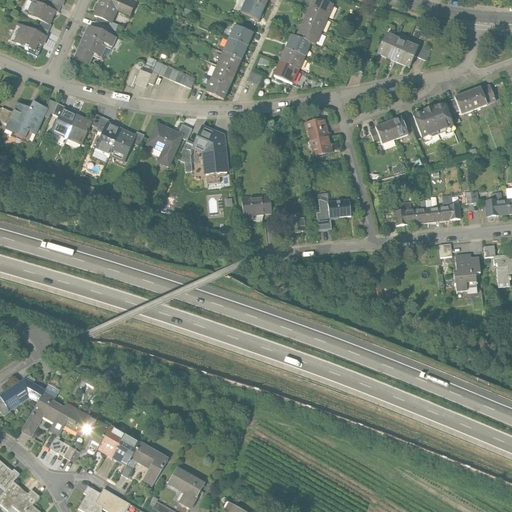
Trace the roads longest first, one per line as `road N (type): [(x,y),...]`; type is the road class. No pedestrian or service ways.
road 1 (motorway): [(0,262),(238,337),(511,445)]
road 2 (motorway): [(511,417),(248,313),(0,235)]
road 3 (residential): [(47,82),(146,107),(231,110),(337,98)]
road 4 (residential): [(337,98),(459,71),(477,17)]
road 5 (residential): [(372,244),(337,98)]
road 6 (residential): [(372,244),(511,230)]
